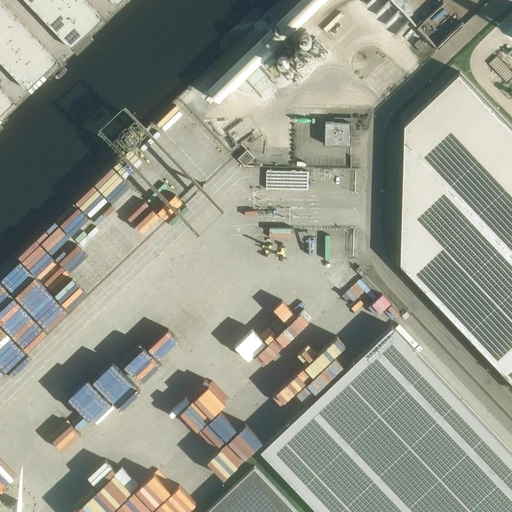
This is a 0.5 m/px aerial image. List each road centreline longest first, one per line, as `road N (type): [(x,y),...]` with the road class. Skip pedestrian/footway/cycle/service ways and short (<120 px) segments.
road 1 (unclassified): [(511,408),(395,287),(372,229),(378,112),(499,0)]
road 2 (unknown): [(62,463),(20,420),(25,396),(68,344),(188,240),(222,223)]
road 3 (unknown): [(62,463),(240,316),(267,269)]
road 4 (unknown): [(222,223),(298,216),(372,229)]
